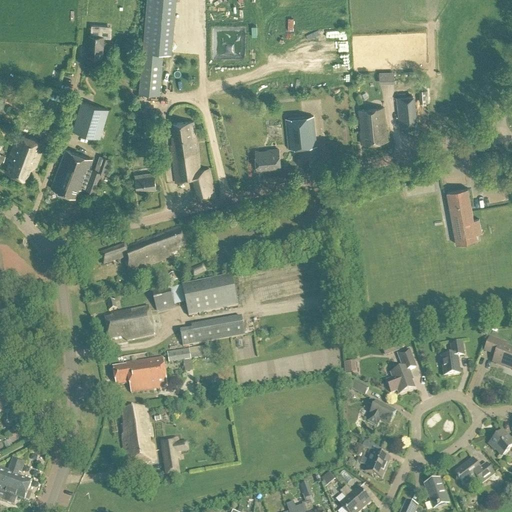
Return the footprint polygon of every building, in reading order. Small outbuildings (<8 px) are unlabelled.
[(143,50),(140,92),(161,93),(164,52),(166,28),(145,26),(143,50)] [(101,56),(102,38),(88,37),(87,55),(101,56)] [(398,80),(398,69),(382,70),(383,81),(398,80)] [(396,96),(399,125),(415,123),(412,95),(396,96)] [(107,130),(102,129),(108,110),(81,102),(73,131),(99,139),(100,138),(104,139),(107,130)] [(46,104),(39,123),(51,127),(54,120),(52,119),(54,114),(55,115),(58,108),(46,104)] [(383,107),(367,108),(358,109),(360,131),(359,131),(360,143),(386,141),(383,107)] [(313,115),(285,118),(287,133),(288,146),(288,147),(316,145),(313,115)] [(193,179),(198,198),(215,196),(207,168),(199,169),(195,144),(191,121),(172,124),(174,135),(171,136),(172,144),(169,145),(175,182),(193,179)] [(44,143),(18,133),(6,162),(8,163),(5,171),(24,179),(28,168),(35,166),(44,143)] [(269,153),(256,154),(258,171),(265,170),(265,168),(269,168),(269,170),(280,169),(279,148),(268,149),(269,153)] [(102,156),(99,165),(97,170),(88,167),(91,159),(65,149),(50,188),(74,198),(78,189),(79,189),(80,188),(81,188),(82,186),(95,191),(102,172),(105,173),(110,159),(102,156)] [(155,189),(152,173),(135,176),(137,192),(155,189)] [(447,191),(450,211),(456,243),(477,240),(476,233),(481,232),(479,218),(473,219),(468,187),(447,191)] [(100,256),(105,268),(124,261),(129,275),(171,259),(170,257),(180,253),(179,251),(186,248),(179,229),(125,250),(124,247),(100,256)] [(203,266),(194,270),(197,278),(206,273),(203,266)] [(175,274),(168,277),(172,286),(179,283),(175,274)] [(231,276),(152,293),(156,311),(156,313),(158,312),(175,309),(174,306),(185,304),(188,317),(238,307),(231,276)] [(115,303),(108,304),(110,312),(117,311),(115,303)] [(112,319),(105,320),(110,343),(122,340),(128,343),(155,337),(153,328),(150,312),(149,308),(111,315),(112,319)] [(183,348),(245,337),(241,318),(191,327),(192,331),(180,333),(183,348)] [(484,325),(480,335),(488,338),(491,328),(484,325)] [(506,345),(490,339),(485,353),(496,357),(493,364),(511,371),(511,350),(505,347),(506,345)] [(397,346),(390,349),(392,355),(399,353),(399,352),(397,347),(397,346)] [(464,358),(463,346),(451,348),(452,357),(442,359),(445,378),(460,376),(457,359),(464,358)] [(167,354),(169,364),(191,361),(190,359),(193,359),(192,350),(189,351),(189,350),(167,354)] [(391,396),(398,393),(399,396),(415,390),(410,376),(411,376),(409,372),(417,369),(410,352),(398,356),(403,370),(391,375),(393,380),(386,382),(391,396)] [(164,360),(148,362),(153,392),(168,390),(164,360)] [(153,392),(148,362),(126,366),(127,368),(113,370),(116,387),(130,385),(131,395),(153,392)] [(355,363),(344,364),(345,375),(352,374),(351,370),(356,369),(355,363)] [(365,398),(369,390),(355,383),(351,390),(365,398)] [(0,414),(7,412),(5,408),(11,406),(8,398),(0,400),(0,414)] [(377,429),(381,421),(390,426),(396,414),(370,401),(368,405),(374,409),(370,416),(372,416),(367,424),(377,429)] [(145,417),(144,410),(121,414),(124,428),(122,428),(124,437),(123,441),(127,465),(130,468),(155,464),(156,462),(152,430),(151,430),(150,426),(149,426),(148,417),(145,417)] [(511,452),(511,439),(511,441),(503,432),(488,446),(495,453),(496,452),(502,459),(510,451),(511,452)] [(180,456),(180,455),(189,454),(188,443),(179,445),(178,439),(160,442),(166,479),(180,477),(178,462),(180,460),(179,456),(180,456)] [(366,441),(363,447),(385,455),(387,450),(366,441)] [(364,456),(362,460),(387,471),(391,461),(374,453),(372,459),(364,456)] [(13,460),(8,473),(0,469),(0,502),(14,507),(17,499),(26,502),(32,484),(19,479),(24,465),(13,460)] [(382,481),(387,471),(362,460),(362,461),(360,464),(360,465),(368,468),(365,474),(382,481)] [(480,470),(473,460),(454,474),(459,479),(457,480),(459,482),(460,481),(465,488),(476,479),(481,486),(495,476),(486,465),(480,470)] [(323,478),(327,486),(338,480),(333,472),(323,478)] [(448,504),(440,481),(425,487),(433,510),(437,508),(438,509),(440,508),(440,507),(448,504)] [(300,486),(305,500),(312,498),(307,484),(300,486)] [(511,489),(507,484),(500,489),(505,495),(511,489)] [(347,488),(344,491),(362,511),(372,504),(359,490),(353,495),(347,488)] [(362,511),(344,491),(340,494),(346,501),(340,506),(345,511),(362,511)] [(415,511),(418,508),(407,503),(402,511),(415,511)]
